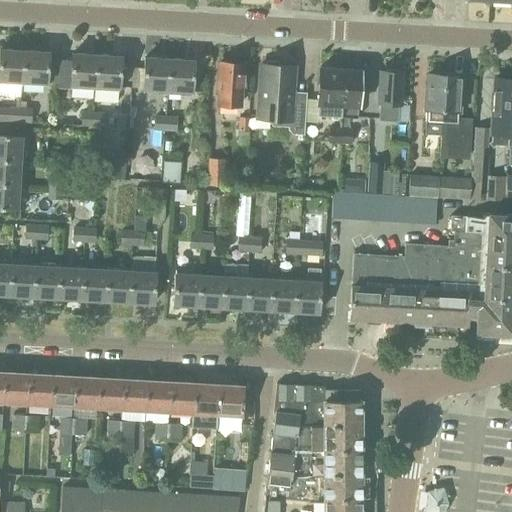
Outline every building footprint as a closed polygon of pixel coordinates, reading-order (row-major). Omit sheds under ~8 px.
[(0,95),(21,96),(22,82),(23,52),(0,50),(0,95)] [(48,53),(23,52),(22,82),(46,83),(48,53)] [(94,86),(96,56),(72,55),(70,85),(94,86)] [(96,56),(94,86),(118,88),(120,58),(96,56)] [(167,91),(168,60),(144,59),(142,89),(167,91)] [(168,60),(167,91),(191,92),(193,62),(168,60)] [(256,96),(256,108),(258,110),(257,119),(270,120),(269,124),(272,127),(288,128),(288,130),(292,134),(303,135),(305,99),(295,99),(292,95),(293,67),(278,66),(279,62),(266,62),(265,65),(261,65),(259,95),(256,96)] [(219,63),(217,94),(219,94),(218,105),(238,106),(239,95),(240,95),(241,87),(243,87),(244,75),(241,74),(241,72),(242,64),(219,63)] [(340,118),(341,107),(344,71),(320,69),(318,105),(317,117),(340,118)] [(379,72),(377,104),(380,104),(379,121),(397,122),(398,105),(400,106),(401,74),(397,73),(397,72),(394,70),(387,70),(385,71),(384,73),(379,72)] [(359,71),(344,71),(341,107),(340,118),(357,119),(359,71)] [(425,122),(441,123),(444,74),(434,73),(432,76),(427,75),(425,110),(426,110),(425,122)] [(453,74),(444,74),(441,123),(439,158),(468,159),(471,118),(457,118),(458,112),(460,77),(455,77),(453,74)] [(506,146),(507,127),(510,80),(494,79),(492,114),(492,126),(491,141),(488,143),(492,148),(495,146),(506,146)] [(0,107),(0,120),(9,121),(19,122),(20,109),(0,107)] [(31,110),(20,109),(19,122),(30,123),(31,110)] [(93,127),(93,114),(83,113),(82,126),(93,127)] [(93,114),(93,127),(103,127),(104,114),(93,114)] [(165,131),(166,118),(155,118),(155,130),(165,131)] [(166,118),(165,131),(176,132),(176,119),(166,118)] [(240,118),(239,132),(239,146),(248,146),(249,132),(249,119),(240,118)] [(329,144),(341,144),(342,130),(330,129),(329,144)] [(351,131),(342,130),(341,144),(350,145),(351,131)] [(0,160),(19,162),(20,137),(0,135),(0,160)] [(48,153),(48,164),(63,165),(64,154),(48,153)] [(471,177),(469,199),(502,201),(503,181),(486,180),(487,156),(474,155),(473,177),(471,177)] [(126,159),(100,156),(98,177),(124,179),(126,159)] [(207,159),(207,187),(223,187),(224,159),(207,159)] [(0,160),(0,184),(18,186),(19,162),(0,160)] [(382,195),(384,163),(368,162),(367,194),(382,195)] [(421,197),(437,198),(439,175),(408,173),(408,181),(407,196),(421,197)] [(437,198),(469,199),(471,177),(439,175),(437,198)] [(50,178),(49,188),(62,189),(62,178),(50,178)] [(352,193),(349,180),(341,180),(340,192),(352,193)] [(18,186),(0,184),(0,209),(16,210),(18,186)] [(62,189),(49,188),(48,198),(61,199),(62,189)] [(349,220),(350,195),(340,194),(338,194),(337,219),(349,220)] [(350,195),(349,220),(362,221),(363,195),(350,195)] [(363,195),(362,221),(369,221),(370,196),(365,196),(363,195)] [(369,221),(376,221),(377,196),(370,196),(369,221)] [(376,221),(382,222),(384,197),(377,196),(376,221)] [(389,222),(390,212),(391,197),(384,197),(382,222),(389,222)] [(390,212),(401,213),(402,198),(391,197),(390,212)] [(402,198),(401,213),(401,223),(412,224),(413,211),(414,199),(405,198),(402,198)] [(435,212),(436,200),(414,199),(413,211),(425,212),(435,212)] [(413,211),(412,224),(424,225),(425,212),(413,211)] [(425,212),(424,225),(434,225),(435,212),(425,212)] [(466,317),(475,318),(501,319),(503,288),(511,288),(511,215),(468,213),(467,217),(450,216),(449,231),(453,232),(452,241),(447,241),(447,247),(445,285),(468,286),(466,317)] [(35,239),(36,227),(25,226),(25,239),(35,239)] [(46,227),(36,227),(35,239),(46,240),(46,227)] [(83,242),(84,229),(73,229),(73,241),(83,242)] [(95,230),(84,229),(83,242),(94,243),(95,230)] [(131,245),(132,232),(121,232),(121,244),(131,245)] [(132,232),(131,245),(142,246),(142,233),(132,232)] [(189,249),(200,250),(201,235),(189,234),(189,249)] [(212,236),(201,235),(200,250),(211,250),(212,236)] [(248,253),(249,238),(238,237),(237,252),(248,253)] [(260,238),(249,238),(248,253),(259,253),(260,238)] [(285,255),(297,255),(298,241),(285,240),(285,255)] [(321,242),(298,241),(297,255),(321,257),(321,242)] [(445,285),(447,247),(404,244),(403,257),(352,254),(349,319),(466,326),(466,317),(468,286),(445,285)] [(0,295),(8,296),(10,265),(0,264),(0,295)] [(8,296),(32,297),(34,267),(10,265),(8,296)] [(58,268),(34,267),(32,297),(56,299),(58,268)] [(56,299),(80,300),(82,269),(58,268),(56,299)] [(80,300),(105,302),(106,271),(82,269),(80,300)] [(295,282),(294,312),(318,314),(320,270),(307,269),(306,282),(295,282)] [(105,302),(129,303),(131,272),(106,271),(105,302)] [(155,274),(131,272),(129,303),(153,304),(155,274)] [(197,307),(199,276),(175,275),(173,305),(197,307)] [(197,307),(221,308),(223,277),(199,276),(197,307)] [(221,308),(246,310),(247,279),(223,277),(221,308)] [(246,310),(269,311),(271,280),(247,279),(246,310)] [(269,311),(294,312),(295,282),(271,280),(269,311)] [(511,335),(511,288),(503,288),(501,319),(475,318),(474,333),(511,335)] [(26,404),(27,375),(3,373),(2,403),(26,404)] [(26,404),(50,405),(51,376),(27,375),(26,404)] [(50,405),(74,407),(76,378),(51,376),(50,405)] [(76,378),(74,407),(98,408),(100,379),(76,378)] [(98,408),(122,410),(124,380),(100,379),(98,408)] [(122,410),(146,411),(148,382),(124,380),(122,410)] [(146,411),(170,412),(172,383),(148,382),(146,411)] [(195,385),(172,383),(170,412),(193,414),(195,385)] [(193,414),(217,415),(219,386),(195,385),(193,414)] [(275,413),(274,423),(302,427),(360,426),(360,401),(359,401),(359,391),(324,391),(324,387),(276,385),(273,412),(275,413)] [(242,387),(219,386),(217,415),(241,417),(242,387)] [(24,433),(25,417),(13,416),(12,432),(24,433)] [(25,417),(24,433),(37,433),(38,418),(25,417)] [(72,435),(73,420),(60,419),(60,435),(72,435)] [(86,420),(73,420),(72,435),(85,436),(86,420)] [(121,438),(121,422),(109,422),(108,438),(121,438)] [(121,422),(121,438),(133,439),(134,423),(121,422)] [(360,451),(360,426),(302,427),(274,423),(272,435),(273,435),(270,453),(293,455),(294,451),(360,451)] [(168,441),(169,425),(156,424),(155,440),(168,441)] [(169,425),(168,441),(181,442),(182,426),(169,425)] [(270,453),(268,472),(296,475),(361,475),(360,451),(294,451),(293,455),(270,453)] [(361,499),(361,475),(296,475),(268,472),(264,496),(293,500),(361,499)] [(212,477),(205,477),(189,476),(188,489),(212,490),(212,477)] [(60,511),(86,511),(89,490),(62,488),(60,511)] [(442,489),(433,491),(427,492),(424,511),(442,511),(446,505),(442,489)] [(89,490),(86,511),(101,511),(104,491),(89,490)] [(104,491),(101,511),(115,511),(118,491),(104,491)] [(118,491),(115,511),(128,511),(131,492),(118,491)] [(142,511),(145,493),(131,492),(128,511),(142,511)] [(142,511),(155,511),(158,494),(145,493),(142,511)] [(169,511),(171,495),(158,494),(155,511),(169,511)] [(169,511),(182,511),(185,495),(171,495),(169,511)] [(196,511),(198,496),(185,495),(182,511),(196,511)] [(198,496),(196,511),(209,511),(211,497),(198,496)] [(264,496),(262,511),(360,511),(361,499),(293,500),(264,496)] [(211,497),(209,511),(223,511),(225,498),(211,497)] [(225,498),(223,511),(236,511),(238,499),(225,498)] [(8,503),(7,511),(23,511),(24,504),(8,503)]
